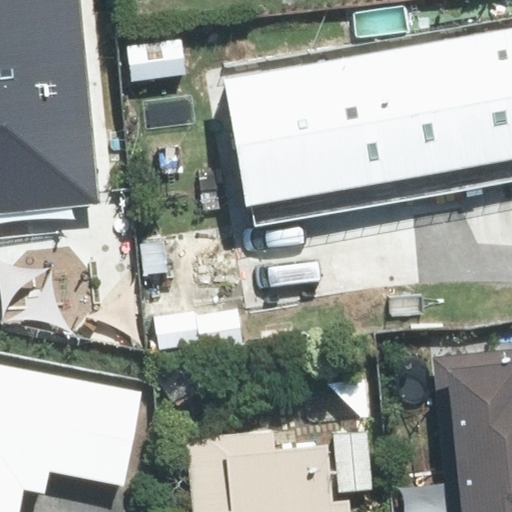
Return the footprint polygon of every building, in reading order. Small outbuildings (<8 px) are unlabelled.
[(0,0),(0,205),(102,196),(83,0),(0,0)] [(233,200),(462,163),(441,35),(213,72),(233,200)] [(511,511),(511,347),(423,355),(435,511),(511,511)] [(119,476),(136,395),(0,366),(0,511),(7,511),(13,482),(33,487),(39,460),(119,476)] [(361,417),(360,375),(325,378),(328,418),(361,417)] [(264,428),(175,434),(180,511),(185,511),(203,511),(202,511),(341,511),(341,497),(322,499),(318,442),(265,445),(264,428)] [(367,487),(363,429),(329,431),(333,489),(367,487)]
